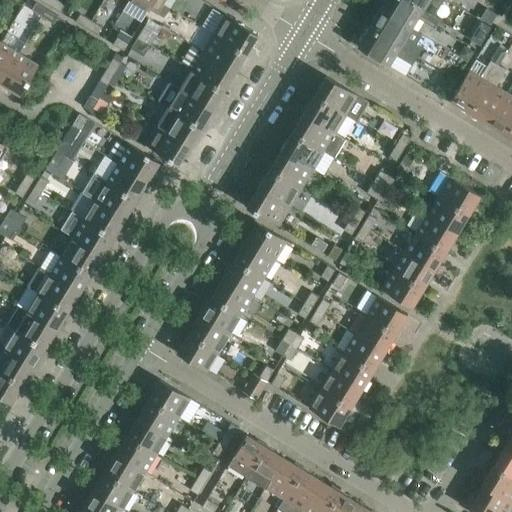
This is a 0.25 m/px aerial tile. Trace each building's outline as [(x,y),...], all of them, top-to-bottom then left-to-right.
[(60,12),(65,4),(58,0),(52,0),(49,5),(60,12)] [(149,9),(154,0),(131,0),(148,11),(149,9)] [(154,0),(149,9),(158,14),(164,3),(158,0),(154,0)] [(417,18),(434,28),(439,20),(434,17),(406,0),(386,0),(380,9),(411,28),(417,18)] [(443,0),(406,0),(434,17),(443,0)] [(36,2),(31,10),(41,16),(46,9),(36,2)] [(486,8),(480,18),(491,25),(497,14),(486,8)] [(53,24),(58,16),(46,9),(41,16),(53,24)] [(422,49),(416,45),(423,35),(411,28),(380,9),(369,28),(417,57),(422,49)] [(80,13),(75,21),(87,28),(92,20),(80,13)] [(258,34),(225,14),(214,33),(246,53),(258,34)] [(98,35),(102,27),(92,20),(87,28),(98,35)] [(152,31),(144,26),(137,38),(145,42),(152,31)] [(162,27),(156,36),(161,39),(168,38),(172,32),(162,27)] [(395,55),(412,65),(417,57),(369,28),(358,47),(388,65),(395,55)] [(124,51),(132,37),(120,30),(116,35),(118,36),(113,44),(124,51)] [(475,32),(471,39),(480,45),(484,38),(475,32)] [(246,53),(214,33),(202,52),(235,71),(246,53)] [(131,48),(143,56),(150,45),(145,42),(137,38),(131,48)] [(0,82),(1,83),(19,53),(1,42),(0,43),(0,82)] [(235,71),(202,52),(192,45),(181,64),(191,70),(223,90),(235,71)] [(464,45),(458,55),(468,61),(474,51),(464,45)] [(499,48),(491,61),(498,66),(506,53),(499,48)] [(20,95),(38,65),(19,53),(1,83),(20,95)] [(431,53),(426,62),(435,68),(441,59),(431,53)] [(121,63),(113,58),(106,69),(114,74),(121,63)] [(469,70),(451,101),(470,112),(498,66),(491,61),(481,77),(469,70)] [(496,86),(506,70),(498,66),(470,112),(488,123),(507,93),(496,86)] [(100,80),(107,85),(109,83),(114,86),(119,77),(114,74),(106,69),(100,80)] [(223,90),(191,70),(180,89),(212,108),(223,90)] [(443,82),(440,87),(450,93),(457,83),(437,71),(433,76),(443,82)] [(358,95),(326,76),(314,95),(346,114),(358,95)] [(212,108),(180,89),(169,107),(201,127),(212,108)] [(511,96),(507,93),(488,123),(506,135),(511,125),(511,96)] [(83,107),(91,111),(98,100),(90,95),(83,107)] [(346,114),(314,95),(303,113),(335,133),(346,114)] [(201,127),(169,107),(157,125),(189,145),(201,127)] [(72,124),(80,129),(87,118),(79,113),(72,124)] [(346,140),(335,133),(303,113),(292,132),(324,151),(335,158),(346,140)] [(146,145),(178,164),(189,145),(157,125),(146,145)] [(324,151),(292,132),(281,150),(313,170),(324,151)] [(411,138),(403,133),(396,145),(404,149),(411,138)] [(71,144),(63,139),(56,151),(64,155),(71,144)] [(159,162),(129,144),(118,163),(148,181),(159,162)] [(389,156),(397,161),(404,149),(396,145),(389,156)] [(313,170),(281,150),(270,169),(301,188),(313,170)] [(50,162),(57,167),(64,155),(56,151),(50,162)] [(416,156),(408,151),(401,162),(409,167),(416,156)] [(106,181),(136,200),(148,181),(118,163),(106,181)] [(301,188),(270,169),(258,187),(290,207),(301,188)] [(37,175),(29,170),(22,182),(30,187),(37,175)] [(380,170),(373,181),(381,186),(388,175),(380,170)] [(381,186),(389,191),(395,180),(388,175),(381,186)] [(49,181),(41,176),(34,188),(42,192),(49,181)] [(480,195),(450,177),(439,196),(469,214),(480,195)] [(95,200),(125,218),(136,200),(106,181),(95,200)] [(373,181),(366,193),(374,197),(381,186),(373,181)] [(15,193),(23,198),(30,187),(22,182),(15,193)] [(374,197),(382,202),(389,191),(381,186),(374,197)] [(247,206),(279,226),(290,207),(258,187),(247,206)] [(27,199),(35,204),(36,202),(49,210),(54,202),(41,194),(42,192),(34,188),(27,199)] [(427,214),(457,233),(469,214),(439,196),(427,214)] [(84,218),(114,236),(125,218),(95,200),(84,218)] [(365,212),(358,207),(351,218),(359,223),(365,212)] [(11,209),(4,220),(12,225),(19,213),(11,209)] [(19,213),(12,225),(19,229),(26,218),(19,213)] [(377,219),(369,214),(362,225),(370,230),(377,219)] [(416,233),(446,251),(457,233),(427,214),(416,233)] [(73,237),(103,255),(114,236),(84,218),(73,237)] [(344,230),(352,234),(359,223),(351,218),(344,230)] [(4,220),(0,226),(0,232),(5,236),(12,225),(4,220)] [(287,240),(257,222),(245,241),(275,259),(287,240)] [(5,236),(12,240),(19,229),(12,225),(5,236)] [(356,237),(363,241),(370,230),(362,225),(356,237)] [(396,246),(405,251),(435,270),(446,251),(416,233),(407,227),(396,246)] [(61,255),(91,273),(103,255),(73,237),(61,255)] [(275,259),(245,241),(234,259),(264,278),(275,259)] [(335,245),(328,256),(336,261),(343,249),(335,245)] [(394,270),(424,288),(435,270),(405,251),(394,270)] [(346,252),(339,263),(347,268),(354,256),(346,252)] [(50,274),(80,292),(91,273),(61,255),(50,274)] [(223,278),(252,296),(264,278),(234,259),(223,278)] [(335,270),(327,265),(321,276),(328,281),(335,270)] [(28,286),(39,292),(68,311),(80,292),(50,274),(40,267),(28,286)] [(382,289),(412,307),(424,288),(394,270),(382,289)] [(339,272),(332,283),(340,288),(347,277),(339,272)] [(211,296),(241,314),(252,296),(223,278),(211,296)] [(319,296),(311,291),(304,302),(312,307),(319,296)] [(39,292),(27,311),(57,329),(68,311),(39,292)] [(200,315),(230,333),(241,314),(211,296),(200,315)] [(408,314),(378,296),(366,315),(396,333),(408,314)] [(331,303),(323,298),(316,310),(324,314),(331,303)] [(298,314),(305,318),(312,307),(304,302),(298,314)] [(8,324),(16,329),(46,348),(57,329),(27,311),(19,306),(8,324)] [(309,321),(317,326),(324,314),(316,310),(309,321)] [(189,333),(219,351),(230,333),(200,315),(189,333)] [(355,333),(385,351),(396,333),(366,315),(355,333)] [(289,328),(282,339),(290,344),(296,333),(289,328)] [(5,348),(35,366),(46,348),(16,329),(5,348)] [(177,352),(207,370),(219,351),(189,333),(177,352)] [(296,333),(290,344),(297,349),(304,337),(296,333)] [(344,352),(373,370),(385,351),(355,333),(344,352)] [(282,339),(275,351),(283,355),(290,344),(282,339)] [(283,355),(290,360),(297,349),(290,344),(283,355)] [(0,355),(0,370),(23,384),(35,366),(5,348),(0,355)] [(332,370),(362,388),(373,370),(344,352),(332,370)] [(266,365),(259,376),(267,381),(274,370),(266,365)] [(0,396),(1,397),(12,403),(23,384),(0,370),(0,396)] [(321,389),(351,407),(362,388),(332,370),(321,389)] [(243,391),(256,399),(267,381),(259,376),(254,373),(243,391)] [(279,389),(285,377),(278,373),(271,384),(279,389)] [(190,398),(160,379),(149,399),(179,417),(190,398)] [(309,408),(339,426),(351,407),(321,389),(309,408)] [(138,417),(167,435),(179,417),(149,399),(138,417)] [(511,423),(511,413),(508,411),(502,420),(511,425),(511,423)] [(167,435),(138,417),(126,435),(156,453),(167,435)] [(497,429),(505,434),(511,425),(502,420),(497,429)] [(208,421),(202,430),(215,438),(221,429),(208,421)] [(234,435),(226,430),(220,441),(227,446),(234,435)] [(156,453),(126,435),(115,454),(145,472),(156,453)] [(246,435),(228,464),(247,476),(265,446),(246,435)] [(213,453),(221,457),(227,446),(220,441),(213,453)] [(265,487),(284,458),(265,446),(247,476),(265,487)] [(494,465),(511,476),(511,450),(505,447),(494,465)] [(494,453),(485,448),(480,457),(488,462),(494,453)] [(145,472),(115,454),(104,472),(134,490),(145,472)] [(474,465),(483,471),(488,462),(480,457),(474,465)] [(284,499),(302,469),(284,458),(265,487),(284,499)] [(482,484),(484,486),(484,485),(511,501),(511,476),(494,465),(482,484)] [(212,472),(204,467),(197,478),(205,483),(212,472)] [(282,511),(301,511),(302,510),(321,480),(302,469),(284,499),(278,509),(282,511)] [(134,490),(104,472),(92,491),(122,509),(134,490)] [(190,489),(198,494),(205,483),(197,478),(190,489)] [(302,510),(305,511),(326,511),(339,491),(321,480),(302,510)] [(469,509),(474,511),(508,511),(511,506),(511,501),(484,485),(484,486),(469,509)] [(120,511),(122,509),(92,491),(81,510),(85,511),(120,511)] [(351,511),(357,503),(339,491),(326,511),(351,511)] [(210,511),(214,511),(218,506),(207,499),(202,507),(210,511)] [(372,511),(357,503),(351,511),(372,511)]
